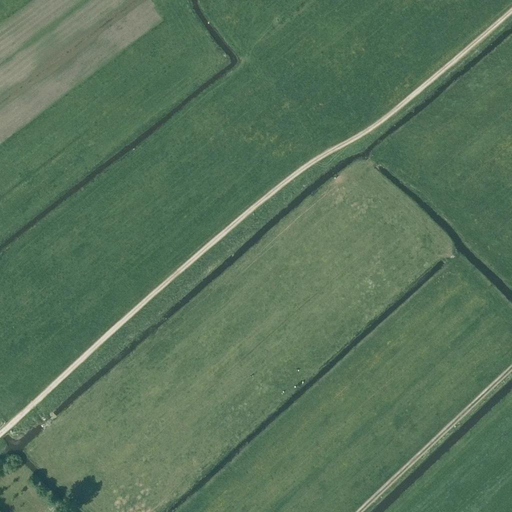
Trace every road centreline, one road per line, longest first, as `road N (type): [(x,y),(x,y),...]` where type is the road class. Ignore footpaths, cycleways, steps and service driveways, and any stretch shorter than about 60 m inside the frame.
road 1 (track): [(511,11),(365,133),(295,173),(0,435)]
road 2 (track): [(511,368),(360,511)]
